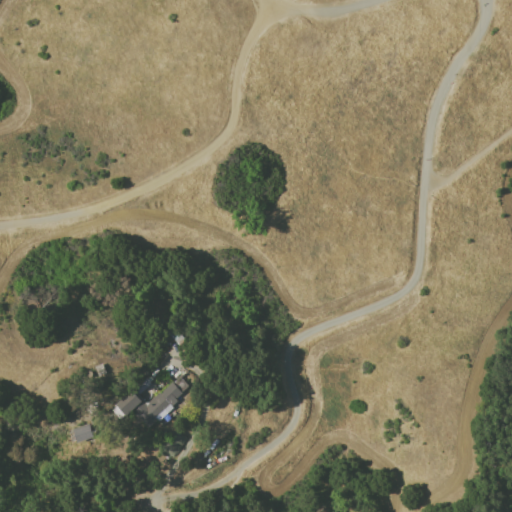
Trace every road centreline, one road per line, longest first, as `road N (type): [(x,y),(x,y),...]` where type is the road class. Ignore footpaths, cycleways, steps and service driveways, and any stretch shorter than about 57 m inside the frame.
road 1 (track): [(422,184),(419,258),(409,288),(293,342),(287,362),(296,408),(285,432),(250,462),(151,502)]
road 2 (track): [(272,5),(486,2),(433,111),(422,184)]
road 3 (track): [(272,5),(246,43),(230,120),(210,147),(109,201),(0,225)]
